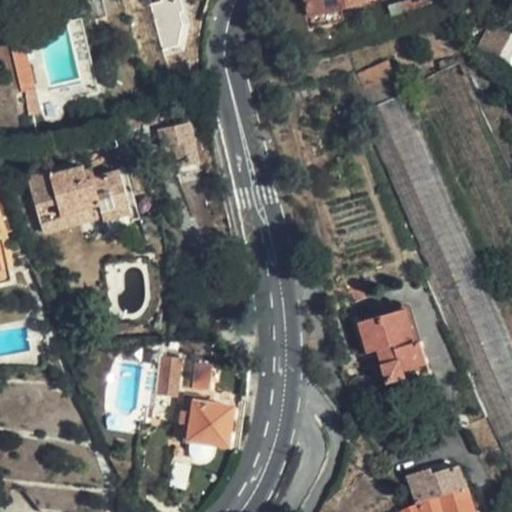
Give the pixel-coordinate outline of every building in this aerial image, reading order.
[(152,0),(161,49),(188,44),(179,0),(152,0)] [(322,0),(328,24),(351,19),(348,5),(368,0),(367,0),(322,0)] [(5,20),(9,36),(23,32),(19,17),(5,20)] [(38,88),(23,32),(9,36),(23,92),(38,88)] [(390,58),(358,72),(370,100),(402,86),(390,58)] [(511,317),(407,110),(358,129),(432,273),(424,276),(511,449),(511,317)] [(175,157),(179,171),(198,166),(188,126),(159,133),(163,150),(166,149),(169,157),(175,157)] [(133,213),(123,172),(95,180),(91,166),(55,176),(53,170),(31,177),(44,226),(68,220),(67,215),(102,205),(107,221),(133,213)] [(198,166),(179,171),(182,180),(201,176),(198,166)] [(359,291),(354,273),(342,278),(347,293),(350,293),(353,303),(361,298),(359,291)] [(386,382),(402,378),(400,372),(428,363),(421,341),(414,343),(404,313),(359,325),(367,355),(375,352),(386,382)] [(400,372),(402,378),(405,387),(433,378),(428,363),(400,372)] [(178,397),(180,372),(164,371),(162,395),(178,397)] [(228,445),(232,407),(208,404),(208,397),(186,395),(185,404),(195,404),(191,440),(228,445)] [(463,491),(467,490),(460,468),(434,475),(432,472),(411,479),(419,503),(463,491)] [(472,511),(463,491),(419,503),(421,511),(472,511)]
